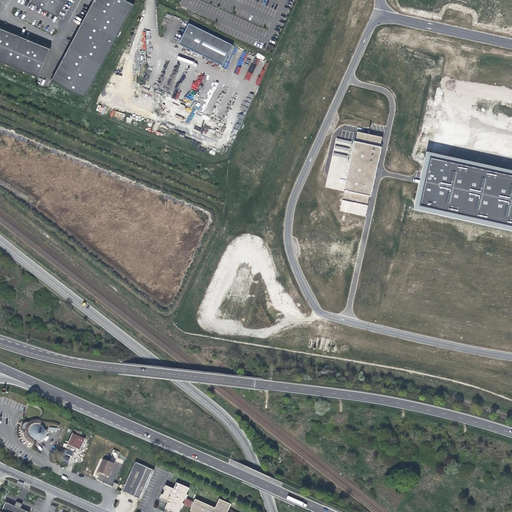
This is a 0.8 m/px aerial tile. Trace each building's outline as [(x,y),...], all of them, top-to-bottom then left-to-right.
[(32,0),(31,3),(58,16),(65,0),(32,0)] [(134,4),(126,0),(93,0),(51,80),(84,97),(134,4)] [(223,66),(233,46),(189,24),(181,41),(182,44),(183,49),(223,66)] [(0,27),(0,61),(39,77),(51,48),(0,27)] [(487,77),(408,60),(403,83),(430,89),(429,93),(445,96),(446,91),(490,101),(488,86),(486,85),(487,77)] [(446,160),(511,174),(511,143),(496,140),(490,101),(446,91),(445,96),(438,126),(431,157),(446,160)] [(381,137),(357,132),(343,200),(367,205),(381,137)] [(431,157),(429,157),(418,207),(511,227),(511,174),(446,160),(431,157)] [(343,190),(345,180),(334,178),(334,175),(328,174),(326,188),(343,190)] [(40,425),(40,421),(23,420),(22,433),(21,433),(21,441),(27,442),(27,445),(34,446),(35,439),(45,440),(45,425),(40,425)] [(73,433),(68,445),(80,451),(85,439),(73,433)] [(105,460),(99,472),(108,477),(114,464),(105,460)] [(136,462),(122,491),(141,499),(154,471),(136,462)] [(216,508),(196,499),(195,503),(186,499),(188,495),(186,495),(189,488),(177,483),(174,489),(166,485),(159,499),(168,503),(165,509),(171,511),(179,511),(181,509),(182,509),(184,505),(192,508),(191,511),(227,511),(231,504),(220,499),(216,508)] [(14,506),(5,502),(0,511),(28,511),(20,508),(22,504),(16,502),(14,506)]
